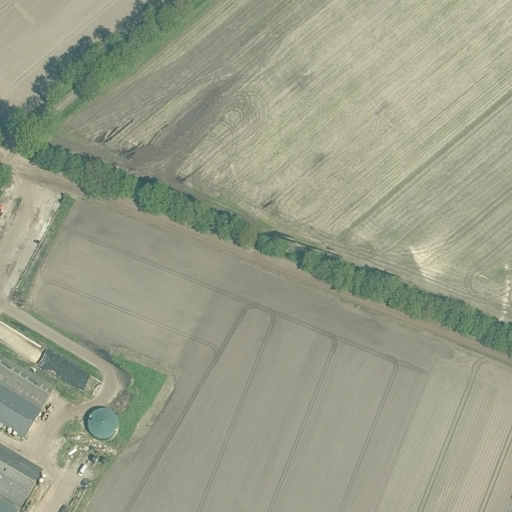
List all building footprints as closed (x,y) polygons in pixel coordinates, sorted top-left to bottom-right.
[(298,302),(295,311),(317,318),(320,308),(298,302)] [(0,343),(2,345),(9,334),(0,328),(0,343)] [(0,425),(24,440),(53,391),(0,358),(0,425)] [(95,441),(101,443),(107,443),(113,440),(117,435),(118,429),(117,422),(114,417),(108,414),(102,413),(96,415),(91,419),(88,425),(88,431),(90,437),(95,441)] [(20,511),(43,474),(0,447),(0,511),(20,511)] [(53,470),(49,475),(59,483),(63,478),(53,470)]
